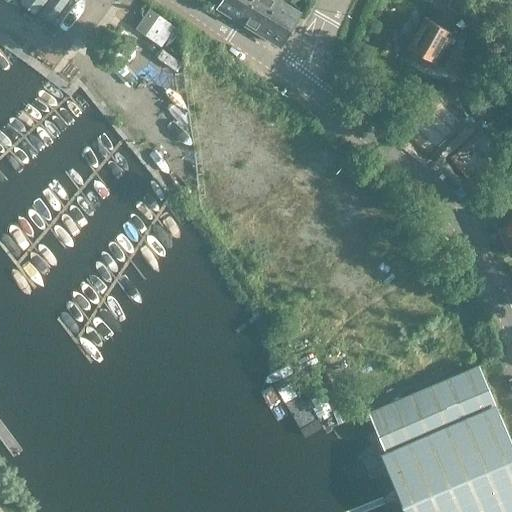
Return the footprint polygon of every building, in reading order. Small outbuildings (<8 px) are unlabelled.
[(240,19),(251,0),(224,0),(220,7),(240,19)] [(259,31),(277,1),(275,0),(251,0),(240,19),(259,31)] [(278,43),(297,13),(277,1),(259,31),(278,43)] [(165,43),(176,22),(148,7),(137,28),(165,43)] [(433,61),(450,31),(426,17),(408,48),(433,61)] [(416,111),(397,132),(431,162),(450,142),(458,133),(432,110),(424,119),(416,111)] [(479,128),(446,157),(464,178),(470,173),(475,178),(493,162),(488,157),(497,149),(479,128)] [(511,254),(511,221),(497,229),(511,256),(511,254)] [(291,364),(273,374),(303,425),(320,414),(291,364)] [(502,511),(511,508),(511,444),(479,366),(368,412),(380,440),(387,457),(381,459),(388,477),(394,491),(398,499),(399,501),(403,511),(502,511)]
